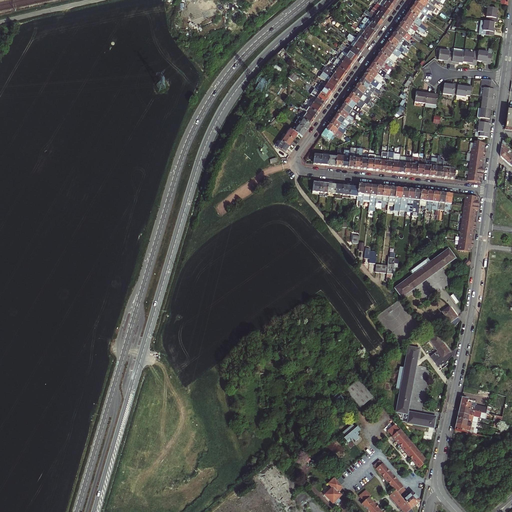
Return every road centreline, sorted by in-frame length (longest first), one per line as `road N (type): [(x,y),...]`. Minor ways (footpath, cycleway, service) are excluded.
road 1 (primary): [(95,511),(204,144),(247,75),(329,0)]
road 2 (primary): [(310,0),(244,57),(191,136),(77,511)]
road 3 (residential): [(489,190),(438,488)]
road 4 (residential): [(295,160),(301,170),(489,190)]
road 5 (residential): [(295,160),(407,0)]
